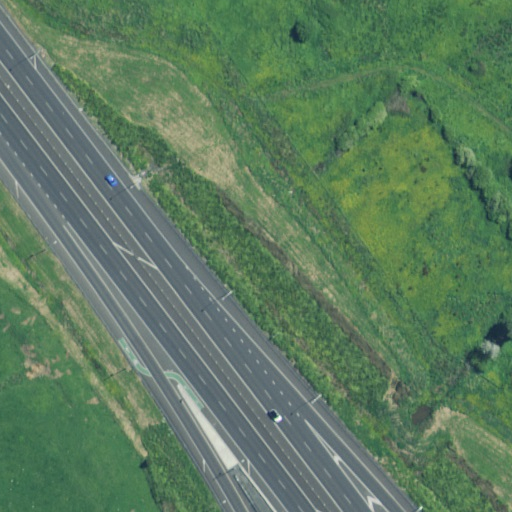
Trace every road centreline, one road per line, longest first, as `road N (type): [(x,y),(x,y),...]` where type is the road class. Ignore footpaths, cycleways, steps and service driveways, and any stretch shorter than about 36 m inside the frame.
road 1 (motorway): [(303,511),(0,115)]
road 2 (motorway): [(238,511),(57,228),(0,121)]
road 3 (motorway): [(169,271),(395,511)]
road 4 (motorway): [(169,271),(356,511)]
road 5 (motorway): [(0,50),(169,271)]
